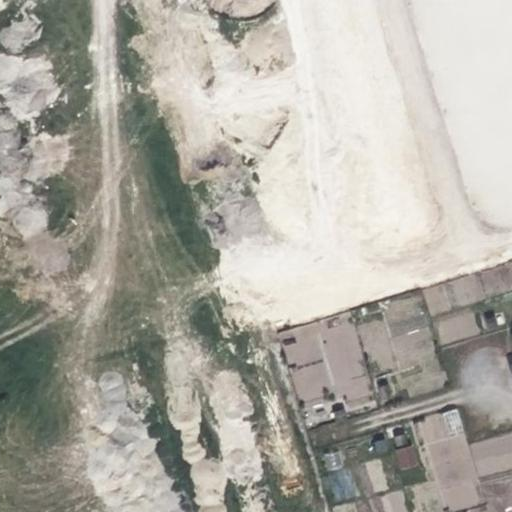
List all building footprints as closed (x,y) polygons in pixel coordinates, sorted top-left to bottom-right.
[(347,319),(282,338),(300,401),(328,393),(324,379),(361,368),(347,319)] [(446,511),(482,502),(457,408),(421,418),(446,511)] [(468,459),(471,475),(511,467),(511,434),(457,445),(460,461),(468,459)] [(397,468),(418,465),(416,445),(395,447),(397,468)] [(383,460),(364,461),(366,491),(384,491),(383,460)] [(404,485),(424,479),(420,465),(400,471),(404,485)] [(377,511),(406,511),(402,491),(374,497),(377,511)] [(356,511),(353,501),(332,507),(333,511),(356,511)]
